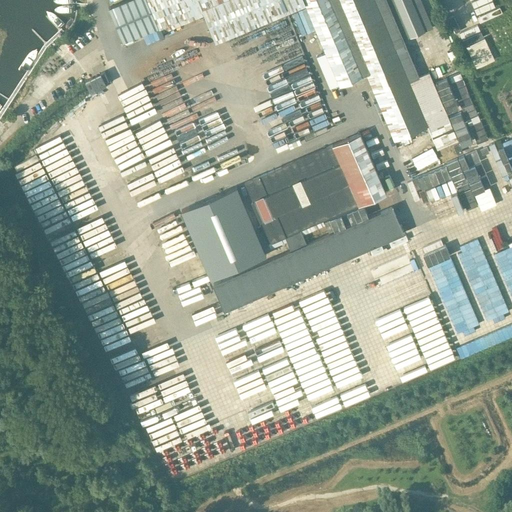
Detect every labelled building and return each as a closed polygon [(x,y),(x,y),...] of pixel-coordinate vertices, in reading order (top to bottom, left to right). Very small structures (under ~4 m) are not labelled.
[(122,0),(108,6),(123,42),(161,27),(164,33),(190,22),(200,17),(205,15),(216,41),(306,3),(340,85),(367,74),(394,140),(428,125),(437,148),(458,140),(429,71),(419,76),(404,40),(432,28),(420,0),(122,0)] [(101,72),(86,80),(91,91),(107,83),(101,72)] [(290,250),(213,283),(224,311),(404,233),(392,206),(307,243),(301,230),(358,205),(358,204),(387,193),(360,133),(245,183),(270,242),(269,243),(271,247),(287,241),(290,250)] [(496,145),(511,181),(511,152),(507,141),(496,145)] [(463,152),(460,145),(455,147),(458,155),(463,152)] [(237,187),(182,210),(205,265),(211,279),(266,255),(262,246),(237,187)] [(443,231),(511,204),(511,192),(439,221),(443,231)] [(483,243),(460,251),(485,320),(508,312),(483,243)] [(511,245),(495,252),(511,296),(511,245)] [(452,256),(441,260),(468,328),(479,324),(452,256)] [(425,294),(434,319),(456,311),(439,262),(425,267),(434,291),(425,294)] [(276,291),(264,295),(273,319),(285,314),(276,291)] [(346,299),(313,313),(322,335),(355,321),(346,299)] [(247,317),(257,314),(253,301),(243,304),(247,317)] [(220,307),(209,312),(221,338),(232,334),(220,307)] [(225,311),(231,325),(241,321),(236,307),(225,311)] [(257,317),(250,319),(252,327),(259,325),(257,317)] [(391,367),(402,362),(385,322),(353,335),(369,376),(370,376),(375,388),(396,379),(391,367)] [(511,322),(475,336),(479,347),(511,335),(511,322)] [(261,372),(192,396),(202,425),(283,397),(278,382),(301,374),(286,331),(251,343),(261,372)] [(305,426),(323,420),(315,399),(350,385),(345,372),(325,379),(323,373),(290,386),(305,426)] [(319,409),(323,418),(339,411),(334,402),(319,409)]
